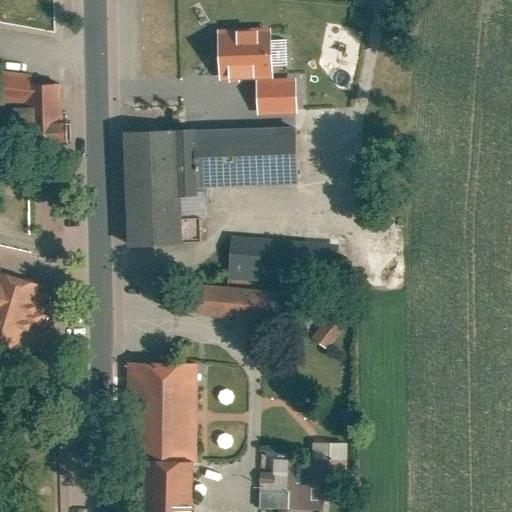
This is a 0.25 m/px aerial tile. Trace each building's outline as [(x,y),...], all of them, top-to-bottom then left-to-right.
[(271,28),(219,30),(221,81),(273,79),(271,28)] [(42,73),(9,73),(9,95),(42,96),(42,86),(42,73)] [(69,87),(42,86),(42,96),(41,122),(68,123),(69,87)] [(209,188),(309,184),(306,104),(207,107),(209,188)] [(197,240),(193,131),(132,133),(135,242),(197,240)] [(233,239),(230,279),(303,285),(306,245),(233,239)] [(0,318),(0,319),(0,340),(42,350),(57,284),(7,273),(10,259),(0,256),(0,318)] [(185,315),(271,321),(273,291),(188,285),(185,315)] [(339,315),(319,339),(329,347),(349,323),(339,315)] [(142,443),(210,440),(207,356),(140,358),(142,443)] [(262,509),(325,509),(325,499),(348,499),(348,441),(316,442),(316,458),(276,459),(276,478),(262,478),(262,509)] [(150,456),(152,511),(203,511),(202,454),(150,456)] [(266,456),(264,476),(273,477),(275,458),(266,456)]
